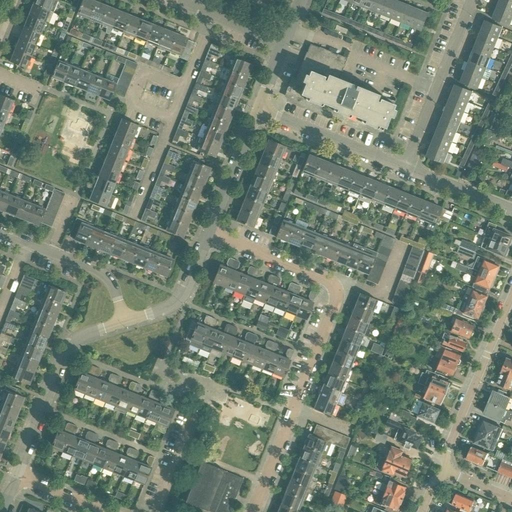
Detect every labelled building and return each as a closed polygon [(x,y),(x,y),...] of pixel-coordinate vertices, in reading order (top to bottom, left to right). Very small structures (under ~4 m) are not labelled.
[(34,0),(33,4),(53,12),(57,1),(54,0),(34,0)] [(82,0),(77,14),(89,19),(96,2),(91,0),(90,0),(82,0)] [(370,11),(374,0),(362,0),(360,7),(370,11)] [(380,15),(386,0),(374,0),(370,11),(380,15)] [(390,19),(398,0),(396,0),(386,0),(380,15),(390,19)] [(400,23),(408,4),(398,0),(390,19),(400,23)] [(498,0),(496,8),(511,14),(511,2),(504,0),(498,0)] [(96,2),(89,19),(100,24),(107,7),(102,5),(102,4),(96,1),(96,2)] [(49,24),(53,12),(33,4),(29,16),(49,24)] [(410,27),(418,9),(408,4),(400,23),(410,27)] [(100,24),(107,26),(105,33),(109,35),(111,28),(112,28),(119,11),(114,9),(114,8),(109,6),(108,7),(107,7),(100,24)] [(492,18),(510,26),(511,20),(511,14),(496,8),(492,18)] [(332,17),(334,13),(324,9),(322,13),(332,17)] [(418,9),(410,27),(421,31),(428,13),(418,9)] [(119,11),(112,28),(123,33),(130,16),(125,14),(126,13),(120,11),(119,11)] [(342,21),(344,17),(334,13),(332,17),(342,21)] [(24,27),(40,33),(40,34),(44,35),(48,24),(49,24),(29,16),(24,27)] [(132,16),(130,16),(123,33),(135,37),(142,20),(137,18),(132,16)] [(352,25),(353,21),(344,17),(342,21),(352,25)] [(143,21),(142,20),(135,37),(147,42),(154,25),(149,23),(149,22),(143,20),(143,21)] [(503,28),(485,20),(480,31),(499,38),(503,28)] [(362,29),(363,25),(353,21),(352,25),(362,29)] [(154,25),(147,42),(158,46),(165,30),(159,27),(160,27),(155,25),(154,25)] [(346,35),(348,30),(337,25),(335,30),(346,35)] [(371,33),(373,29),(363,25),(362,29),(371,33)] [(40,33),(24,27),(20,39),(35,45),(40,34),(40,33)] [(166,30),(165,30),(158,46),(169,51),(176,34),(172,32),(172,31),(166,29),(166,30)] [(381,37),(383,32),(373,29),(371,33),(381,37)] [(476,41),(495,48),(499,38),(480,31),(476,41)] [(391,41),(393,36),(383,32),(381,37),(391,41)] [(169,51),(181,56),(180,58),(188,61),(190,54),(189,54),(194,42),(188,40),(188,39),(183,37),(184,36),(178,34),(177,35),(176,34),(169,51)] [(401,45),(402,40),(393,36),(391,41),(401,45)] [(15,50),(31,56),(35,45),(20,39),(15,50)] [(402,40),(401,45),(411,49),(413,44),(402,40)] [(495,48),(476,41),(472,51),(490,58),(495,48)] [(310,44),(289,94),(319,105),(320,102),(336,109),(335,112),(383,131),(394,104),(395,103),(395,102),(395,101),(395,100),(395,99),(395,98),(394,97),(394,96),(383,92),(381,96),(355,85),(352,84),(351,84),(350,84),(350,85),(349,85),(349,86),(337,82),(343,68),(347,59),(310,44)] [(221,53),(209,48),(205,59),(209,61),(211,56),(218,58),(221,53)] [(10,62),(26,69),(31,56),(15,50),(10,62)] [(490,58),(472,51),(468,61),(486,69),(490,58)] [(235,58),(230,70),(247,76),(249,71),(250,72),(252,66),(251,65),(235,58)] [(127,59),(125,64),(124,65),(136,70),(138,64),(127,59)] [(209,61),(205,59),(200,71),(205,73),(207,67),(214,70),(216,64),(209,61)] [(64,82),(70,66),(59,61),(52,77),(64,82)] [(464,71),(482,79),(486,69),(468,61),(464,71)] [(122,71),(133,76),(136,70),(124,65),(122,71)] [(511,67),(507,65),(502,75),(506,77),(511,67)] [(70,66),(64,82),(75,87),(82,71),(70,66)] [(230,70),(226,81),(242,88),(244,83),(245,83),(248,78),(247,77),(247,76),(230,70)] [(82,71),(75,87),(87,91),(93,75),(82,71)] [(120,77),(131,81),(133,76),(122,71),(120,77)] [(212,75),(205,73),(200,71),(195,82),(200,84),(202,79),(209,81),(212,75)] [(460,82),(478,89),(482,79),(464,71),(460,82)] [(115,88),(116,85),(117,82),(119,79),(107,74),(105,80),(98,96),(110,100),(113,94),(115,88)] [(98,96),(105,80),(93,75),(87,91),(98,96)] [(506,77),(502,75),(497,85),(502,87),(506,77)] [(117,82),(129,87),(131,81),(120,77),(119,79),(117,82)] [(226,81),(221,92),(238,99),(240,94),(241,95),(243,89),(242,89),(242,88),(226,81)] [(117,82),(116,85),(115,88),(127,92),(129,87),(117,82)] [(200,84),(195,82),(191,94),(196,96),(198,90),(205,92),(207,87),(200,84)] [(473,92),(454,85),(450,95),(469,102),(473,92)] [(502,87),(497,85),(493,95),(497,97),(502,87)] [(115,88),(113,94),(124,98),(127,92),(115,88)] [(221,92),(216,104),(233,111),(235,106),(236,106),(239,101),(237,100),(238,99),(221,92)] [(0,108),(9,112),(13,100),(0,94),(0,108)] [(196,96),(191,94),(186,105),(191,107),(193,101),(200,104),(202,99),(196,96)] [(446,105),(465,113),(469,102),(450,95),(446,105)] [(486,110),(490,112),(495,102),(490,99),(486,110)] [(216,104),(212,115),(229,122),(231,118),(232,118),(234,112),(233,112),(233,111),(216,104)] [(191,107),(186,105),(181,117),(186,119),(189,113),(195,116),(198,110),(191,107)] [(465,113),(446,105),(442,115),(461,123),(465,113)] [(9,112),(0,108),(0,121),(4,123),(9,112)] [(481,119),(485,121),(490,112),(486,110),(481,119)] [(499,135),(505,117),(492,112),(485,130),(499,135)] [(212,115),(207,127),(224,134),(226,129),(227,129),(230,123),(228,123),(229,122),(212,115)] [(461,123),(442,115),(438,125),(457,133),(461,123)] [(186,119),(181,117),(177,128),(182,130),(184,125),(190,127),(192,121),(186,119)] [(477,129),(481,131),(485,121),(481,119),(477,129)] [(118,131),(133,137),(138,126),(123,120),(118,131)] [(201,125),(197,136),(198,137),(203,139),(220,145),(221,141),(223,141),(225,135),(224,135),(224,134),(207,127),(201,125)] [(457,133),(438,125),(434,136),(452,143),(457,133)] [(143,126),(139,134),(150,139),(153,133),(159,135),(160,133),(143,126)] [(182,130),(177,128),(172,141),(177,143),(179,136),(186,139),(188,133),(182,130)] [(472,139),(476,141),(481,131),(477,129),(472,139)] [(133,137),(118,131),(114,142),(129,149),(133,137)] [(430,146),(448,153),(452,143),(434,136),(430,146)] [(198,137),(193,149),(198,151),(215,158),(217,152),(218,153),(220,147),(219,147),(220,145),(203,139),(198,137)] [(467,149),(471,151),(476,141),(472,139),(467,149)] [(500,146),(510,150),(511,143),(511,142),(502,139),(500,146)] [(263,151),(264,151),(280,158),(285,147),(268,140),(266,145),(263,151)] [(129,149),(114,142),(109,154),(124,160),(129,149)] [(448,153),(430,146),(426,156),(444,164),(448,153)] [(471,151),(467,149),(462,159),(466,161),(471,151)] [(179,155),(168,151),(163,163),(167,165),(170,158),(177,161),(179,155)] [(259,163),(276,170),(280,158),(264,151),(262,157),(261,157),(259,163)] [(124,160),(109,154),(104,166),(120,172),(124,160)] [(309,156),(308,155),(302,172),(314,177),(321,160),(316,158),(316,157),(310,154),(309,156)] [(479,157),(473,154),(468,167),(475,170),(479,161),(478,160),(479,157)] [(511,161),(504,158),(501,164),(509,167),(511,168),(511,161)] [(321,160),(314,177),(325,181),(332,164),(327,163),(328,161),(322,159),(321,160)] [(210,168),(193,161),(189,173),(206,180),(208,175),(209,175),(211,170),(210,169),(210,168)] [(494,162),(492,166),(497,168),(508,172),(509,167),(501,164),(499,164),(494,162)] [(167,165),(163,163),(159,174),(163,176),(165,170),(172,173),(174,167),(167,165)] [(254,175),(255,175),(254,175),(271,181),(276,170),(259,163),(257,169),(256,169),(254,175)] [(325,181),(332,184),(330,191),(334,192),(337,186),(343,169),(338,167),(339,166),(333,163),(333,165),(332,164),(325,181)] [(120,172),(104,166),(100,177),(115,183),(120,172)] [(344,169),(343,169),(337,186),(348,190),(355,173),(350,171),(350,170),(344,168),(344,169)] [(473,170),(467,168),(462,179),(467,181),(473,170)] [(487,176),(475,171),(471,180),(479,183),(481,179),(485,181),(487,176)] [(355,174),(355,173),(348,190),(360,195),(366,178),(362,176),(362,175),(356,172),(355,174)] [(206,180),(189,173),(184,184),(202,191),(203,186),(204,187),(207,181),(206,180)] [(170,179),(163,176),(159,174),(154,186),(159,187),(161,182),(168,184),(170,179)] [(249,185),(250,186),(266,193),(271,181),(254,175),(252,180),(251,180),(249,185)] [(95,189),(111,195),(115,183),(100,177),(95,189)] [(367,178),(366,178),(360,195),(371,199),(378,183),(373,181),(373,179),(367,177),(367,178)] [(378,183),(371,199),(383,204),(389,187),(384,185),(384,184),(379,181),(378,183)] [(202,191),(184,184),(180,196),(197,203),(199,197),(200,198),(202,192),(201,191),(202,191)] [(165,190),(159,187),(154,186),(150,197),(154,199),(156,193),(163,196),(165,190)] [(245,197),(246,197),(245,198),(261,204),(266,193),(250,186),(248,191),(247,191),(245,197)] [(390,187),(389,187),(383,204),(395,209),(402,192),(396,190),(396,188),(390,186),(390,187)] [(63,199),(65,193),(54,188),(52,192),(51,194),(63,199)] [(95,189),(91,200),(111,209),(115,197),(110,195),(111,195),(95,189)] [(511,198),(511,191),(511,192),(508,190),(507,192),(501,189),(499,192),(511,198)] [(0,191),(0,209),(4,211),(10,195),(0,191)] [(402,192),(395,209),(406,214),(413,197),(408,195),(409,193),(403,191),(402,192)] [(49,200),(61,205),(63,199),(51,194),(49,200)] [(10,195),(4,211),(15,216),(22,200),(10,195)] [(414,197),(413,197),(406,214),(417,218),(424,201),(420,199),(420,198),(414,195),(414,197)] [(33,205),(26,202),(28,198),(23,196),(22,200),(15,216),(27,221),(33,205)] [(197,203),(180,196),(175,208),(192,214),(194,209),(195,210),(198,204),(197,204),(197,203)] [(154,199),(150,197),(145,209),(149,211),(152,205),(158,208),(161,202),(154,199)] [(240,208),(241,209),(257,216),(261,204),(245,198),(243,203),(242,202),(240,208)] [(296,198),(294,202),(325,215),(327,211),(304,201),(296,198)] [(327,202),(318,198),(316,203),(324,207),(327,202)] [(47,205),(59,210),(61,205),(49,200),(47,205)] [(417,218),(428,223),(427,228),(433,230),(438,219),(442,208),(431,204),(432,202),(426,200),(425,201),(424,201),(417,218)] [(341,207),(329,203),(327,208),(339,212),(341,207)] [(45,210),(33,205),(27,221),(39,226),(40,222),(42,217),(44,211),(45,210)] [(47,205),(45,210),(44,211),(56,216),(59,210),(47,205)] [(192,214),(175,208),(171,219),(188,226),(190,221),(191,221),(193,216),(192,215),(192,214)] [(448,223),(453,212),(442,208),(438,219),(448,223)] [(149,211),(145,209),(141,220),(145,222),(147,217),(154,219),(156,214),(149,211)] [(237,214),(235,221),(234,221),(252,228),(257,216),(241,209),(239,215),(237,214)] [(42,217),(54,221),(56,216),(44,211),(42,217)] [(340,219),(357,226),(358,222),(370,226),(372,222),(344,211),(340,219)] [(491,226),(493,219),(482,216),(480,223),(491,226)] [(40,222),(52,227),(54,221),(42,217),(40,222)] [(77,218),(69,236),(75,239),(75,240),(80,242),(80,243),(85,245),(86,244),(93,227),(81,223),(83,220),(77,218)] [(188,226),(171,219),(166,231),(183,238),(185,232),(186,233),(189,227),(188,227),(188,226)] [(275,238),(281,240),(280,241),(286,243),(287,242),(288,243),(294,226),(282,221),(275,238)] [(288,243),(292,245),(292,246),(298,248),(298,247),(299,247),(306,231),(294,226),(288,243)] [(93,227),(86,244),(92,247),(91,248),(97,250),(97,249),(98,249),(104,232),(93,227)] [(489,227),(485,237),(507,246),(508,245),(509,245),(510,245),(511,240),(511,237),(511,238),(511,237),(511,236),(493,229),(489,227)] [(299,247),(304,249),(303,250),(309,253),(310,251),(310,252),(317,235),(306,231),(299,247)] [(104,232),(98,249),(103,251),(103,253),(108,255),(109,254),(110,254),(116,237),(104,232)] [(161,232),(159,237),(168,240),(170,235),(161,232)] [(384,236),(375,232),(374,237),(382,240),(384,236)] [(310,252),(316,254),(315,255),(321,257),(321,256),(322,256),(329,240),(317,235),(310,252)] [(382,240),(382,241),(393,245),(395,240),(384,236),(382,240)] [(116,237),(110,254),(115,256),(114,257),(120,259),(120,258),(121,258),(127,241),(116,237)] [(171,241),(180,245),(181,240),(173,237),(171,241)] [(485,237),(481,247),(485,249),(503,257),(503,255),(505,256),(506,255),(508,250),(508,248),(506,248),(507,246),(485,237)] [(322,256),(327,258),(327,259),(333,262),(333,261),(334,261),(340,244),(329,240),(322,256)] [(413,247),(424,251),(426,246),(412,241),(412,242),(409,240),(407,245),(413,247)] [(462,240),(459,247),(475,253),(478,246),(462,240)] [(127,241),(121,258),(126,261),(126,262),(131,264),(132,263),(139,246),(127,241)] [(393,245),(382,241),(380,246),(391,251),(393,245)] [(334,261),(338,263),(338,264),(344,266),(344,265),(345,265),(351,249),(340,244),(334,261)] [(139,246),(132,263),(137,265),(137,267),(143,269),(143,268),(144,268),(150,251),(139,246)] [(378,251),(389,256),(391,251),(380,246),(378,251)] [(413,247),(411,252),(422,256),(424,251),(413,247)] [(475,253),(459,247),(456,253),(473,260),(475,253)] [(345,265),(350,267),(350,268),(355,271),(356,270),(357,270),(363,253),(351,249),(345,265)] [(357,270),(361,272),(361,273),(367,275),(368,275),(368,274),(371,269),(372,266),(373,263),(375,258),(387,262),(389,256),(378,251),(377,253),(365,249),(364,253),(363,253),(357,270)] [(150,251),(144,268),(149,270),(149,271),(154,274),(155,272),(155,273),(162,255),(150,251)] [(422,256),(420,261),(418,266),(428,270),(434,254),(424,251),(422,256)] [(409,257),(420,261),(422,256),(411,252),(409,257)] [(162,255),(155,273),(160,275),(160,276),(165,278),(166,277),(167,277),(174,260),(162,255)] [(407,262),(418,266),(420,261),(409,257),(407,262)] [(226,268),(220,265),(213,282),(224,287),(234,260),(230,258),(228,259),(226,264),(227,265),(226,268)] [(375,258),(373,263),(384,267),(387,262),(375,258)] [(239,261),(234,260),(224,287),(234,291),(241,273),(235,271),(236,269),(237,268),(239,263),(239,261)] [(479,271),(494,278),(498,267),(483,260),(479,271)] [(405,268),(416,272),(418,266),(407,262),(405,268)] [(373,263),(372,266),(371,269),(382,273),(384,267),(373,263)] [(479,271),(458,263),(455,269),(476,278),(472,287),(485,292),(486,289),(489,290),(494,278),(479,271)] [(247,276),(241,273),(234,291),(244,295),(255,268),(251,266),(249,267),(247,272),(248,274),(247,276)] [(416,272),(413,278),(413,280),(423,284),(428,270),(418,266),(416,272)] [(259,270),(255,268),(244,295),(254,299),(261,282),(255,279),(256,277),(258,276),(260,272),(259,270)] [(403,274),(413,278),(416,272),(405,268),(403,274)] [(368,274),(380,279),(382,273),(371,269),(368,274)] [(267,284),(261,282),(254,299),(264,303),(275,276),(271,274),(269,275),(267,280),(268,282),(267,284)] [(368,274),(368,275),(366,280),(378,285),(380,279),(368,274)] [(413,278),(403,274),(400,279),(411,284),(413,280),(413,278)] [(35,279),(24,275),(19,287),(24,289),(26,283),(33,286),(35,279)] [(279,278),(275,276),(264,303),(275,307),(282,290),(276,287),(276,285),(278,285),(280,280),(279,278)] [(398,285),(409,289),(411,284),(400,279),(398,285)] [(287,292),(282,290),(275,307),(284,311),(295,284),(291,283),(289,283),(288,288),(288,290),(287,292)] [(300,286),(295,284),(284,311),(295,315),(302,298),(296,295),(297,294),(299,293),(301,288),(300,286)] [(45,297),(61,303),(62,301),(64,302),(67,294),(65,293),(66,292),(50,285),(45,297)] [(396,291),(407,295),(409,289),(398,285),(396,291)] [(24,289),(19,287),(15,298),(19,300),(22,294),(28,297),(31,291),(24,289)] [(487,297),(484,295),(485,292),(472,287),(473,288),(472,290),(469,297),(464,294),(461,300),(482,308),(487,297)] [(308,300),(302,298),(295,315),(306,320),(313,302),(316,293),(312,291),(310,292),(308,297),(309,298),(308,300)] [(407,295),(396,291),(394,296),(405,300),(407,295)] [(354,305),(356,305),(356,306),(372,312),(377,301),(360,294),(358,299),(357,299),(354,305)] [(405,300),(394,296),(392,302),(402,306),(405,300)] [(61,303),(45,297),(40,309),(57,315),(59,310),(60,311),(62,305),(61,304),(61,303)] [(19,300),(15,298),(10,310),(15,312),(17,306),(24,308),(26,303),(19,300)] [(452,312),(461,316),(462,313),(477,320),(482,308),(461,300),(458,309),(443,304),(442,308),(452,313),(452,312)] [(350,316),(351,317),(367,324),(368,323),(372,312),(356,306),(354,311),(352,310),(350,316)] [(442,308),(435,306),(432,312),(449,319),(452,313),(442,308)] [(393,322),(398,308),(394,307),(389,320),(393,322)] [(57,315),(40,309),(36,320),(52,327),(54,322),(55,322),(58,317),(56,316),(57,315)] [(15,312),(10,310),(5,322),(10,324),(12,318),(19,320),(21,314),(15,312)] [(260,320),(270,323),(272,318),(262,314),(260,320)] [(404,317),(399,315),(395,326),(402,329),(403,328),(400,327),(404,317)] [(201,345),(212,318),(207,316),(205,316),(204,321),(204,323),(203,325),(197,322),(194,330),(190,340),(188,345),(199,349),(201,345)] [(346,329),(363,335),(367,337),(372,325),(368,323),(367,324),(351,317),(349,322),(348,322),(345,328),(347,328),(346,329)] [(452,317),(450,322),(450,323),(451,325),(453,325),(451,331),(468,338),(469,336),(470,336),(471,333),(471,332),(473,325),(456,319),(452,317)] [(201,345),(199,349),(210,353),(212,349),(211,349),(218,331),(212,328),(213,327),(215,326),(216,321),(216,319),(212,318),(201,345)] [(52,327),(36,320),(31,332),(48,339),(50,333),(51,334),(53,328),(52,328),(52,327)] [(258,320),(255,326),(266,330),(268,324),(258,320)] [(10,324),(5,322),(1,333),(6,335),(8,329),(14,332),(17,326),(10,324)] [(212,349),(210,353),(219,357),(221,353),(232,326),(228,324),(226,325),(224,330),(225,331),(224,333),(218,331),(211,349),(212,349)] [(232,326),(221,353),(232,357),(239,339),(234,337),(235,334),(237,329),(236,327),(232,326)] [(402,329),(395,326),(390,340),(398,343),(402,329)] [(281,327),(278,334),(287,337),(290,330),(281,327)] [(190,328),(185,340),(190,340),(194,330),(190,328)] [(442,338),(440,342),(463,351),(466,344),(462,342),(462,340),(449,335),(450,332),(442,328),(441,331),(442,332),(440,337),(442,338)] [(341,340),(342,340),(342,341),(358,347),(363,335),(346,329),(344,334),(343,333),(341,340)] [(380,342),(381,342),(385,344),(389,332),(385,331),(384,330),(380,342)] [(48,339),(31,332),(27,343),(43,350),(45,345),(46,345),(49,340),(47,339),(48,339)] [(239,339),(232,357),(242,361),(253,334),(248,332),(246,333),(244,338),(245,339),(244,341),(239,339)] [(6,335),(1,333),(0,334),(0,346),(1,347),(3,340),(10,343),(12,337),(6,335)] [(253,334),(242,361),(252,365),(259,347),(253,345),(254,343),(255,342),(257,337),(257,335),(253,334)] [(259,347),(252,365),(263,369),(273,342),(269,340),(267,341),(265,346),(266,348),(265,350),(259,347)] [(336,351),(337,351),(337,352),(354,359),(358,347),(342,341),(340,345),(339,345),(336,351)] [(389,341),(385,354),(391,357),(396,343),(389,341)] [(273,342),(263,369),(273,373),(280,356),(273,353),(274,351),(276,351),(278,345),(277,343),(273,342)] [(381,342),(380,342),(376,354),(380,356),(385,344),(381,342)] [(43,350),(27,343),(22,355),(38,362),(41,356),(42,357),(44,351),(43,351),(43,350)] [(456,365),(456,364),(458,364),(459,361),(459,359),(460,355),(451,351),(451,350),(439,345),(434,356),(440,359),(456,365)] [(280,356),(273,373),(283,377),(290,360),(294,350),(289,348),(287,350),(285,354),(286,356),(285,358),(280,356)] [(332,362),(333,363),(349,370),(354,359),(337,352),(335,357),(334,357),(332,362)] [(38,362),(22,355),(17,366),(34,373),(36,368),(37,368),(39,363),(38,362)] [(456,366),(456,365),(440,359),(436,371),(441,373),(442,372),(452,376),(454,371),(455,371),(456,368),(456,366)] [(511,360),(508,359),(502,373),(511,376),(511,360)] [(327,374),(328,375),(345,382),(349,370),(333,363),(330,369),(327,374)] [(88,375),(81,372),(74,390),(85,394),(96,367),(91,365),(89,366),(88,371),(88,373),(88,375)] [(34,373),(17,366),(12,378),(29,385),(31,380),(32,380),(34,374),(33,374),(34,373)] [(100,369),(96,367),(85,394),(95,398),(103,381),(96,378),(96,376),(99,375),(100,370),(100,369)] [(502,374),(498,385),(511,390),(511,376),(502,373),(502,374)] [(108,383),(103,381),(95,398),(106,402),(117,375),(112,374),(110,374),(108,379),(109,381),(108,383)] [(106,402),(115,406),(116,407),(123,389),(116,386),(117,384),(119,384),(121,379),(120,377),(117,375),(106,402)] [(323,386),(324,386),(323,386),(340,393),(345,382),(328,375),(326,380),(325,379),(323,386)] [(430,381),(427,380),(425,386),(444,394),(449,383),(432,376),(430,381)] [(116,407),(115,406),(114,410),(124,414),(125,410),(126,411),(137,384),(132,382),(130,383),(128,387),(129,389),(128,391),(123,389),(116,407)] [(140,385),(137,384),(126,411),(136,415),(144,397),(137,394),(137,392),(139,392),(141,387),(140,385)] [(4,390),(7,391),(3,402),(20,409),(22,404),(23,405),(25,399),(24,399),(24,397),(16,394),(17,390),(6,385),(4,390)] [(318,397),(319,397),(319,398),(336,404),(340,393),(323,386),(321,392),(320,391),(318,397)] [(422,393),(425,394),(423,399),(440,406),(444,394),(425,386),(422,393)] [(368,391),(363,389),(359,400),(363,402),(368,391)] [(147,399),(144,397),(136,415),(146,419),(157,392),(152,390),(151,391),(147,399)] [(161,393),(157,392),(146,419),(157,423),(164,405),(157,403),(158,401),(160,400),(162,395),(161,393)] [(494,392),(490,403),(506,410),(511,398),(504,395),(503,396),(494,392)] [(164,405),(157,423),(167,427),(174,409),(178,400),(173,398),(171,399),(169,404),(170,405),(169,407),(164,405)] [(314,408),(315,409),(314,410),(331,417),(336,404),(319,398),(317,402),(316,402),(314,408)] [(400,415),(405,418),(410,423),(414,425),(417,417),(422,419),(422,418),(433,422),(438,410),(422,404),(423,401),(419,400),(416,399),(411,412),(410,413),(401,409),(399,414),(400,415)] [(20,409),(3,402),(0,409),(0,415),(15,421),(17,416),(18,417),(21,410),(19,410),(20,409)] [(490,403),(485,414),(494,418),(494,420),(501,423),(504,424),(506,420),(510,422),(511,417),(511,412),(506,410),(490,403)] [(416,448),(417,446),(418,446),(420,441),(419,440),(420,438),(413,436),(414,433),(406,430),(407,427),(397,423),(400,415),(399,414),(392,410),(388,419),(386,425),(398,430),(394,439),(416,448)] [(15,421),(0,415),(0,428),(10,433),(12,428),(13,428),(16,422),(15,422),(15,421)] [(503,429),(483,421),(479,432),(498,440),(501,434),(503,429)] [(64,432),(58,430),(51,447),(62,452),(73,425),(68,423),(67,424),(65,428),(65,430),(64,432)] [(77,426),(73,425),(62,452),(72,456),(80,438),(73,436),(74,434),(76,433),(78,428),(77,426)] [(316,425),(312,436),(318,439),(322,428),(316,425)] [(368,436),(362,427),(355,432),(361,440),(368,436)] [(10,433),(0,428),(0,441),(6,444),(8,439),(9,440),(11,434),(10,433)] [(322,428),(318,439),(324,441),(328,430),(322,428)] [(328,430),(324,441),(325,442),(329,443),(334,432),(328,430)] [(85,440),(80,438),(72,456),(83,460),(93,433),(89,431),(87,432),(85,436),(86,438),(85,440)] [(148,442),(151,435),(141,432),(139,438),(148,442)] [(334,432),(329,443),(335,445),(339,434),(334,432)] [(384,444),(387,436),(378,432),(374,440),(384,444)] [(498,440),(479,432),(474,443),(494,451),(496,447),(498,440)] [(97,434),(93,433),(83,460),(93,464),(100,447),(93,444),(94,442),(96,441),(98,436),(97,434)] [(339,434),(335,445),(340,447),(344,436),(339,434)] [(306,440),(304,446),(305,446),(305,447),(320,454),(325,442),(324,441),(318,439),(312,436),(310,435),(307,441),(306,440)] [(344,436),(340,447),(346,450),(350,438),(344,436)] [(105,449),(100,447),(93,464),(103,468),(114,441),(109,439),(107,440),(105,445),(106,447),(105,449)] [(118,443),(114,441),(103,468),(113,472),(120,455),(114,452),(115,450),(116,449),(118,445),(118,443)] [(126,457),(120,455),(113,472),(123,476),(134,449),(129,447),(128,448),(126,453),(126,455),(126,457)] [(302,452),(299,457),(301,458),(300,458),(316,465),(320,454),(305,447),(303,452),(302,452)] [(391,447),(386,459),(408,468),(411,462),(409,459),(401,455),(402,452),(391,447)] [(472,447),(467,459),(486,468),(489,462),(486,460),(488,454),(472,447)] [(138,451),(134,449),(123,476),(134,480),(141,463),(134,460),(135,458),(137,457),(139,453),(138,451)] [(495,457),(502,460),(511,463),(511,456),(497,451),(495,457)] [(146,465),(141,463),(134,480),(144,484),(151,467),(155,457),(150,456),(148,456),(146,461),(147,463),(146,465)] [(379,457),(374,470),(380,472),(381,471),(392,476),(394,473),(402,476),(405,475),(408,468),(386,459),(379,457)] [(297,463),(295,469),(296,470),(295,471),(311,477),(316,465),(300,458),(298,463),(297,463)] [(511,463),(502,460),(497,472),(511,478),(511,463)] [(185,502),(210,511),(211,511),(229,511),(243,478),(201,461),(185,502)] [(293,474),(290,481),(291,481),(291,482),(307,488),(311,477),(295,471),(294,475),(293,474)] [(85,483),(87,477),(78,474),(76,480),(85,483)] [(339,475),(334,488),(346,492),(350,482),(346,481),(347,478),(339,475)] [(387,486),(382,483),(379,490),(402,500),(404,495),(403,493),(405,488),(395,484),(396,483),(390,480),(387,486)] [(288,486),(286,492),(287,493),(287,494),(302,500),(306,501),(309,495),(310,495),(312,490),(307,488),(291,482),(289,487),(288,486)] [(335,490),(330,503),(342,507),(347,495),(335,490)] [(376,503),(386,507),(386,506),(396,510),(398,506),(400,505),(402,500),(379,490),(375,500),(376,503)] [(284,498),(281,503),(282,504),(282,505),(298,511),(302,500),(287,494),(285,498),(284,498)] [(450,501),(449,503),(452,505),(470,511),(473,511),(475,509),(474,509),(477,502),(456,494),(456,495),(453,494),(452,495),(450,501)]
